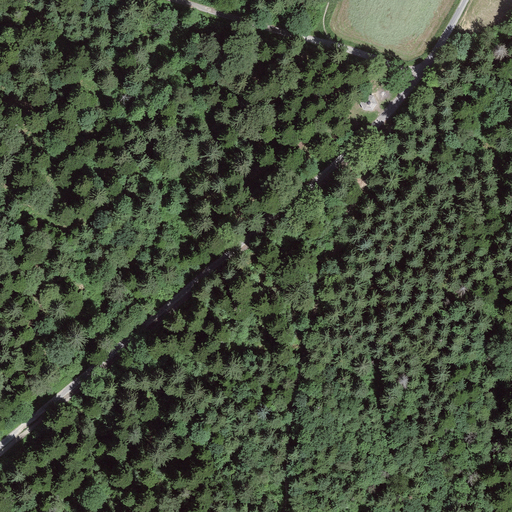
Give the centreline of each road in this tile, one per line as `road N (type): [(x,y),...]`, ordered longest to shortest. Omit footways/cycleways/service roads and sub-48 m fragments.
road 1 (track): [(466,0),(425,71),(360,139),(0,450)]
road 2 (track): [(173,0),(396,65),(432,59)]
